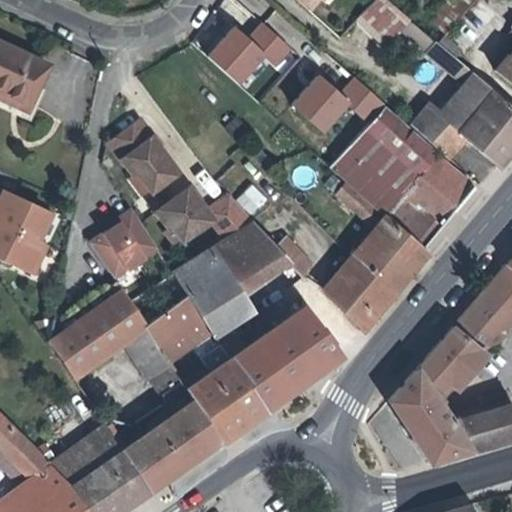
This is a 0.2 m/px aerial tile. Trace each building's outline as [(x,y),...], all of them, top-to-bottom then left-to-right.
[(293,0),(309,14),(321,0),(293,0)] [(381,44),(390,35),(405,18),(384,0),(371,0),(355,19),(381,44)] [(405,18),(390,35),(434,73),(440,66),(444,70),(453,60),(449,57),(434,43),(405,18)] [(259,20),(245,36),(230,24),(203,55),(239,87),(262,60),(272,69),(291,48),(259,20)] [(511,27),(511,56),(508,53),(494,70),(511,85),(511,23),(510,26),(511,27)] [(441,35),(434,43),(449,57),(456,48),(441,35)] [(0,91),(27,104),(45,64),(0,43),(0,91)] [(511,144),(511,111),(453,60),(444,70),(461,85),(437,113),(456,130),(472,112),(511,146),(511,144)] [(303,144),(344,181),(418,248),(471,187),(442,164),(445,161),(437,153),(407,127),(400,120),(381,104),(357,83),(336,106),(321,123),(290,95),(274,112),(306,140),(303,144)] [(0,91),(0,100),(23,112),(27,104),(0,91)] [(219,104),(210,118),(228,130),(237,117),(219,104)] [(495,166),(511,146),(472,112),(456,130),(437,113),(426,104),(408,125),(447,159),(464,140),(495,166)] [(137,121),(130,126),(138,138),(146,133),(137,121)] [(138,138),(130,126),(107,143),(130,173),(133,170),(148,190),(155,185),(174,171),(146,133),(138,138)] [(480,178),(490,165),(474,154),(465,167),(480,178)] [(141,195),(148,190),(133,170),(130,173),(126,176),(141,195)] [(423,253),(418,248),(344,181),(334,194),(372,228),(320,290),(360,331),(423,253)] [(155,185),(148,190),(158,205),(165,200),(155,185)] [(168,221),(178,237),(208,218),(222,240),(250,222),(226,194),(204,210),(188,185),(177,193),(165,200),(158,205),(154,207),(165,223),(168,221)] [(0,225),(37,243),(50,215),(0,191),(0,225)] [(270,245),(279,236),(290,226),(273,207),(253,226),(270,245)] [(113,281),(158,250),(129,208),(84,239),(113,281)] [(171,242),(178,237),(168,221),(165,223),(161,226),(171,242)] [(210,248),(232,282),(277,253),(270,245),(253,226),(250,222),(222,240),(210,248)] [(44,246),(0,225),(0,259),(31,274),(44,246)] [(286,263),(296,253),(279,236),(270,245),(277,253),(286,263)] [(208,331),(226,358),(260,409),(319,369),(283,317),(239,348),(225,328),(243,315),(230,295),(237,290),(232,282),(210,248),(206,242),(191,252),(188,246),(173,256),(181,267),(171,273),(185,295),(208,331)] [(306,263),(296,253),(286,263),(298,277),(306,263)] [(511,254),(503,265),(511,273),(511,254)] [(511,273),(503,265),(489,281),(511,300),(511,273)] [(511,300),(489,281),(477,295),(509,323),(511,320),(511,318),(511,300)] [(119,291),(72,323),(96,359),(119,344),(159,402),(131,422),(140,435),(119,450),(146,490),(217,440),(173,375),(164,362),(141,327),(143,326),(119,291)] [(164,362),(208,331),(185,295),(143,326),(141,327),(164,362)] [(450,327),(474,349),(495,339),(509,323),(477,295),(450,327)] [(299,306),(283,317),(319,369),(337,357),(299,306)] [(96,359),(72,323),(44,342),(69,377),(96,359)] [(463,361),(474,349),(450,327),(414,369),(432,397),(435,393),(446,381),(463,361)] [(479,356),(474,349),(463,361),(470,367),(479,356)] [(182,369),(173,375),(217,440),(260,409),(226,358),(191,382),(182,369)] [(470,367),(463,361),(446,381),(450,389),(470,367)] [(436,403),(432,397),(414,369),(386,401),(426,463),(511,437),(511,417),(504,391),(479,399),(483,411),(448,421),(436,403)] [(38,458),(0,419),(0,451),(1,453),(0,454),(0,469),(17,485),(0,497),(0,511),(84,511),(66,486),(38,458)] [(84,434),(130,502),(146,490),(119,450),(100,423),(84,434)] [(84,511),(115,511),(130,502),(84,434),(82,435),(86,441),(73,449),(71,447),(54,459),(47,451),(38,458),(66,486),(84,511)]
